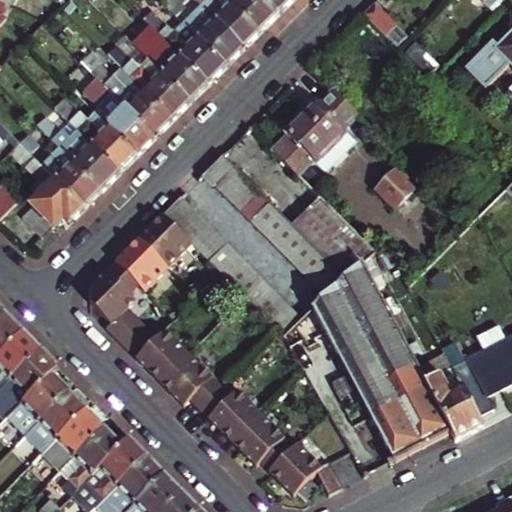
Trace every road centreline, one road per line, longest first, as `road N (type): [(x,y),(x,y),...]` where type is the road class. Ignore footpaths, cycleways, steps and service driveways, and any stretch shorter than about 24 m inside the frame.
road 1 (residential): [(336,0),(37,303)]
road 2 (residential): [(37,303),(244,511)]
road 3 (residential): [(387,507),(511,443)]
